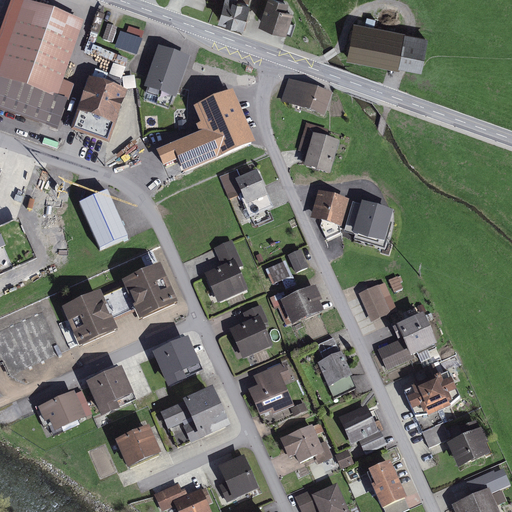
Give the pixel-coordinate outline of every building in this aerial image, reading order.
[(236,0),(226,0),(220,23),(242,29),(248,8),(236,5),(236,0)] [(292,7),(271,0),(264,0),(256,28),(283,36),(292,7)] [(350,24),(356,3),(345,0),(327,0),(323,16),(350,24)] [(0,86),(0,106),(56,127),(63,106),(53,103),(80,29),(16,6),(0,48),(0,79),(2,81),(0,86)] [(424,65),(430,29),(356,16),(350,52),(424,65)] [(143,28),(129,23),(123,41),(137,45),(143,28)] [(112,45),(117,31),(108,28),(104,42),(112,45)] [(93,48),(89,60),(101,65),(106,53),(93,48)] [(161,53),(147,93),(173,102),(187,62),(161,53)] [(106,78),(120,82),(127,63),(112,58),(106,78)] [(95,75),(93,80),(105,84),(107,79),(95,75)] [(237,112),(197,85),(183,106),(191,113),(197,105),(245,139),(247,144),(259,140),(249,109),(237,112)] [(330,99),(290,85),(283,103),(323,118),(330,99)] [(108,144),(124,99),(91,87),(75,132),(108,144)] [(328,175),(336,147),(323,143),(326,135),(309,130),(302,152),(311,155),(307,169),(328,175)] [(265,202),(254,175),(231,185),(243,212),(265,202)] [(347,200),(321,193),(314,215),(340,223),(347,200)] [(107,194),(81,206),(101,250),(126,239),(107,194)] [(391,211),(364,203),(356,232),(383,240),(391,211)] [(0,274),(34,260),(18,224),(0,231),(0,274)] [(300,261),(292,244),(282,248),(290,265),(300,261)] [(225,266),(208,273),(218,297),(243,287),(234,266),(240,264),(232,245),(218,250),(225,266)] [(265,265),(270,275),(282,269),(277,259),(265,265)] [(157,271),(124,285),(125,290),(135,313),(141,325),(174,311),(157,271)] [(390,283),(395,295),(403,293),(398,280),(390,283)] [(310,288),(278,303),(290,329),(322,314),(310,288)] [(125,290),(95,303),(104,326),(135,313),(125,290)] [(376,292),(355,301),(367,327),(388,317),(376,292)] [(414,297),(398,305),(403,314),(419,306),(414,297)] [(95,303),(92,298),(64,310),(81,350),(109,339),(104,326),(95,303)] [(234,329),(244,353),(267,344),(259,323),(264,320),(259,309),(246,314),(249,323),(234,329)] [(419,318),(393,330),(390,332),(396,344),(376,354),(383,370),(407,359),(433,347),(419,318)] [(333,338),(309,349),(326,387),(350,376),(333,338)] [(188,339),(157,351),(169,379),(199,366),(188,339)] [(134,398),(123,371),(91,384),(102,411),(134,398)] [(278,373),(243,389),(260,427),(295,410),(278,373)] [(447,374),(410,388),(422,418),(458,403),(447,374)] [(210,392),(165,411),(171,425),(184,419),(192,439),(225,425),(210,392)] [(86,415),(76,393),(44,408),(53,429),(86,415)] [(362,407),(332,419),(344,448),(374,436),(362,407)] [(312,428),(277,443),(286,464),(295,460),(301,472),(326,462),(312,428)] [(158,453),(147,429),(119,442),(130,466),(158,453)] [(477,432),(444,446),(456,473),(489,458),(477,432)] [(340,473),(354,467),(347,452),(334,458),(340,473)] [(278,478),(298,471),(295,462),(282,467),(279,458),(272,461),(278,478)] [(255,487),(242,459),(223,467),(230,483),(222,486),(228,499),(255,487)] [(394,466),(370,476),(385,511),(409,502),(394,466)] [(345,511),(333,486),(307,497),(313,511),(345,511)] [(169,501),(173,511),(207,511),(198,489),(169,501)] [(496,511),(488,493),(450,511),(496,511)]
